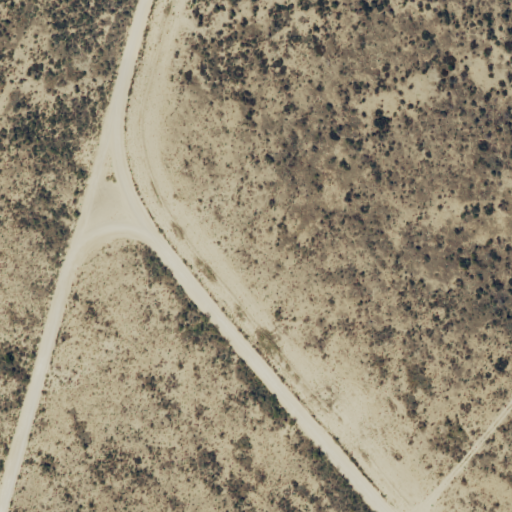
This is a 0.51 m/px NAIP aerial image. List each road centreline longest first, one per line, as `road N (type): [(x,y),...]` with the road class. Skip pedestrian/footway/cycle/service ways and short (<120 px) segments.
road 1 (track): [(22,511),(115,187),(135,167),(140,58),(156,0)]
road 2 (track): [(135,167),(160,182),(403,511)]
